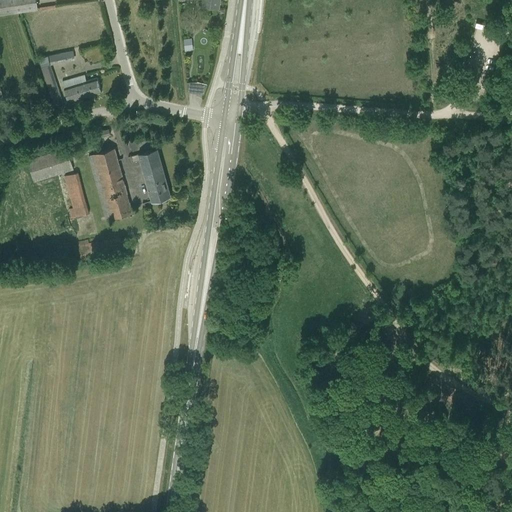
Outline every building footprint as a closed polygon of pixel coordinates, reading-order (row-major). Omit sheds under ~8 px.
[(0,0),(0,13),(22,10),(38,8),(36,0),(0,0)] [(218,8),(219,0),(203,0),(203,6),(218,8)] [(193,49),(192,39),(184,40),(185,50),(193,49)] [(40,58),(55,105),(61,103),(50,65),(75,60),(73,50),(48,55),(40,58)] [(85,75),(62,81),(68,101),(101,92),(97,78),(87,81),(85,75)] [(189,93),(207,93),(207,82),(189,82),(189,93)] [(110,134),(109,129),(108,129),(107,128),(102,130),(102,131),(101,131),(102,137),(110,134)] [(34,181),(74,169),(67,148),(27,160),(34,181)] [(89,155),(108,220),(134,213),(114,148),(89,155)] [(140,160),(143,169),(152,201),(171,196),(166,178),(158,148),(144,152),(139,154),(131,156),(132,162),(140,160)] [(70,217),(88,214),(79,172),(65,175),(72,207),(68,208),(70,217)] [(122,238),(89,244),(88,240),(78,242),(81,258),(125,250),(122,238)]
